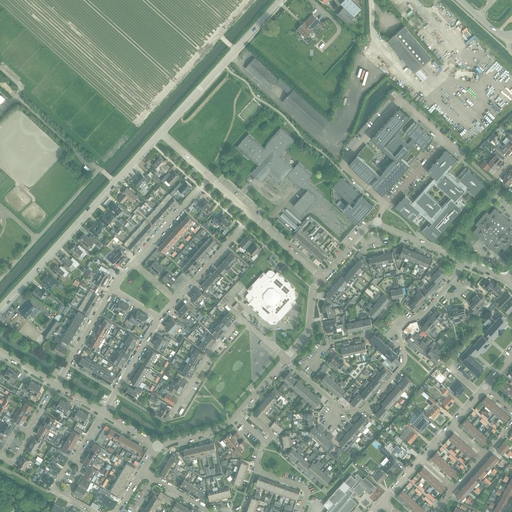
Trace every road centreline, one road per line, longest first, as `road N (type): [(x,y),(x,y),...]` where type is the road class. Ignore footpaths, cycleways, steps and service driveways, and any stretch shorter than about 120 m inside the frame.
road 1 (unknown): [(361,234),(199,88)]
road 2 (residential): [(169,420),(207,355),(241,319),(285,359)]
road 3 (tertiary): [(0,308),(114,182)]
road 4 (residential): [(462,31),(506,70),(444,139)]
road 5 (residential): [(0,279),(100,170)]
road 6 (residential): [(385,203),(341,164),(400,99)]
road 7 (residential): [(302,511),(303,487),(253,471),(263,442),(236,416)]
road 8 (tertiary): [(160,131),(256,25)]
road 9 (residential): [(396,328),(402,365),(365,410),(336,405)]
road 10 (residential): [(256,25),(345,106)]
